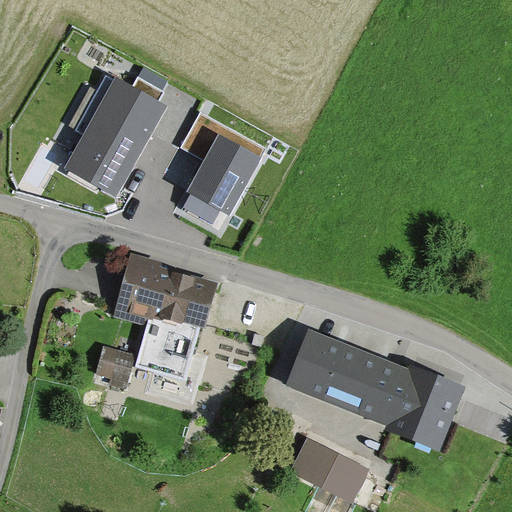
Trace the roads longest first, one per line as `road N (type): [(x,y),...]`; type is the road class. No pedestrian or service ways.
road 1 (residential): [(52,218),(373,312),(459,347),(511,380)]
road 2 (residential): [(0,478),(52,218)]
